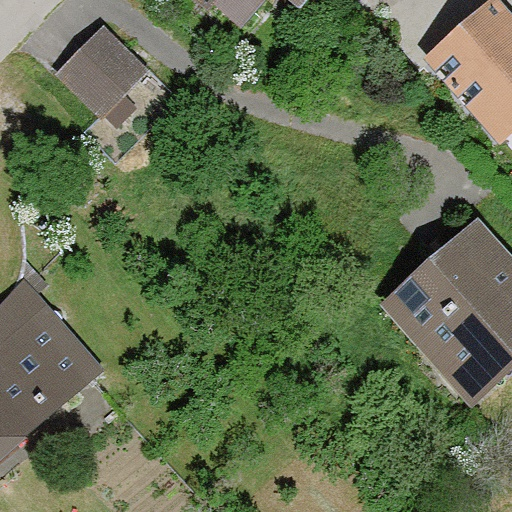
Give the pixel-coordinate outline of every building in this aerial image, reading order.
[(206,0),(222,14),(234,0),(206,0)] [(511,0),(495,0),(436,52),(511,138),(511,0)] [(126,24),(67,70),(106,118),(164,72),(126,24)] [(511,245),(484,216),(391,303),(492,410),(511,392),(511,245)] [(0,258),(0,482),(112,373),(0,258)]
